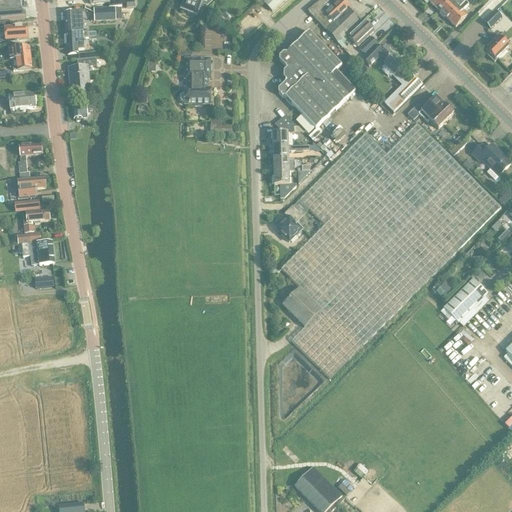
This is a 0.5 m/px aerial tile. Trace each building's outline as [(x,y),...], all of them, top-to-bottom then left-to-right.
[(0,0),(0,22),(26,19),(23,0),(0,0)] [(108,4),(109,8),(121,7),(120,0),(89,0),(90,6),(108,4)] [(185,0),(181,11),(197,17),(201,6),(207,8),(215,0),(185,0)] [(267,0),(263,4),(272,12),(284,0),(267,0)] [(325,0),(322,0),(308,12),(325,31),(338,44),(344,38),(360,23),(347,10),(333,24),(325,15),(329,12),(324,7),(328,3),(325,0)] [(341,0),(329,12),(325,15),(333,24),(347,10),(350,8),(341,0)] [(440,14),(453,0),(437,0),(432,6),(440,14)] [(465,3),(461,0),(453,0),(440,14),(447,21),(465,3)] [(465,3),(447,21),(455,29),(466,18),(461,13),(468,6),(465,3)] [(121,21),(121,10),(94,11),(94,23),(103,22),(121,21)] [(81,13),(65,14),(66,35),(83,33),(81,13)] [(495,13),(484,24),(490,31),(502,19),(495,13)] [(224,15),(219,20),(224,25),(229,20),(224,15)] [(212,20),(221,28),(223,26),(213,18),(212,20)] [(357,48),(373,33),(364,23),(348,38),(357,48)] [(237,26),(231,31),(236,37),(242,31),(237,26)] [(10,30),(4,30),(5,36),(5,43),(28,41),(27,28),(10,30)] [(83,33),(66,35),(67,46),(68,57),(69,57),(78,56),(78,51),(84,50),(83,45),(83,40),(88,39),(88,34),(88,33),(83,33)] [(286,83),(278,91),(278,94),(282,98),(285,98),(295,109),(297,110),(336,73),(341,68),(340,66),(309,33),(286,55),(283,55),(279,59),(279,62),(287,70),(283,74),(283,80),(286,83)] [(494,63),(509,48),(505,45),(509,41),(503,35),(500,38),(498,37),(492,43),(494,44),(486,53),(489,56),(488,57),(494,63)] [(371,40),(360,50),(365,56),(376,45),(371,40)] [(27,45),(8,48),(8,50),(10,62),(15,61),(30,59),(29,48),(27,48),(27,45)] [(381,51),(377,47),(377,46),(362,61),(368,68),(381,56),(387,62),(383,65),(385,66),(382,69),(383,70),(382,72),(388,78),(389,77),(390,78),(392,76),(403,88),(385,106),(394,115),(422,86),(415,78),(408,86),(397,74),(404,67),(385,47),(381,51)] [(16,69),(13,69),(13,72),(32,70),(30,59),(15,61),(16,69)] [(69,71),(71,96),(89,94),(87,69),(96,68),(95,60),(94,60),(93,60),(92,60),(82,61),(77,61),(78,70),(69,71)] [(210,61),(184,61),(184,81),(186,81),(208,81),(210,81),(210,61)] [(302,116),(295,122),(308,135),(315,129),(316,130),(349,98),(349,99),(355,93),(336,73),(297,110),(302,116)] [(181,98),(180,100),(181,102),(182,104),(184,104),(184,106),(194,106),(194,108),(202,108),(202,106),(210,106),(210,97),(208,97),(208,91),(210,91),(210,90),(208,90),(208,81),(186,81),(186,90),(184,90),(184,95),(182,96),(181,98)] [(413,111),(408,117),(413,122),(419,116),(427,124),(429,122),(438,131),(453,116),(451,114),(452,112),(447,108),(446,109),(444,107),(443,106),(436,99),(435,101),(429,95),(414,111),(413,111)] [(34,102),(34,97),(9,99),(10,112),(26,110),(35,109),(35,108),(36,107),(36,103),(34,102)] [(86,107),(72,109),(73,121),(76,120),(76,123),(80,123),(79,120),(87,119),(87,115),(90,115),(90,113),(92,113),(92,107),(91,107),(91,105),(85,106),(86,107)] [(297,129),(286,118),(286,117),(274,126),(278,130),(278,135),(272,135),(273,148),(288,148),(287,135),(294,135),(294,129),(297,129)] [(210,122),(210,137),(232,138),(232,128),(220,127),(221,122),(210,122)] [(453,158),(456,155),(464,147),(462,144),(451,155),(453,158)] [(41,145),(19,148),(20,158),(42,156),(41,145)] [(273,161),(288,160),(288,153),(296,153),(296,154),(301,154),(301,153),(309,153),(309,147),(288,148),(273,148),(273,161)] [(482,147),(473,156),(480,163),(481,161),(490,170),(487,174),(494,181),(498,178),(510,165),(493,148),(487,153),(482,147)] [(293,160),(288,160),(273,161),(274,173),(288,173),(293,173),(293,160)] [(18,164),(20,180),(29,179),(29,174),(27,174),(26,163),(20,164),(18,164)] [(296,189),(296,186),(289,186),(288,173),(274,173),(274,187),(280,187),(280,201),(284,201),(296,189)] [(301,173),(298,173),(298,186),(310,173),(301,173)] [(22,182),(18,183),(20,200),(24,200),(35,198),(34,191),(46,190),(44,180),(27,182),(27,181),(22,182)] [(511,197),(508,193),(499,201),(504,206),(511,198),(511,197)] [(289,220),(277,231),(289,244),(290,242),(291,244),(300,236),(298,234),(301,232),(295,225),(302,218),(309,211),(299,201),(292,208),(285,216),(289,220)] [(38,202),(24,204),(25,213),(39,211),(38,202)] [(40,223),(49,222),(48,213),(26,215),(26,217),(23,217),(25,235),(33,234),(32,226),(31,224),(34,224),(34,226),(40,225),(40,223)] [(507,231),(498,241),(502,245),(511,235),(507,231)] [(28,236),(17,237),(18,246),(29,245),(41,243),(40,235),(28,236)] [(23,246),(17,246),(17,247),(18,255),(22,254),(23,258),(30,257),(31,267),(33,267),(54,264),(52,243),(37,245),(30,245),(23,246)] [(508,250),(501,257),(505,261),(511,253),(508,250)] [(53,278),(34,281),(35,290),(54,288),(53,278)] [(458,325),(487,295),(473,281),(443,310),(458,325)] [(307,381),(299,374),(284,389),(295,399),(310,384),(314,389),(318,385),(311,378),(307,381)] [(313,469),(294,488),(307,501),(318,511),(332,511),(342,503),(344,500),(342,498),(313,469)] [(69,505),(69,511),(78,511),(81,511),(81,506),(84,506),(84,503),(69,505)]
